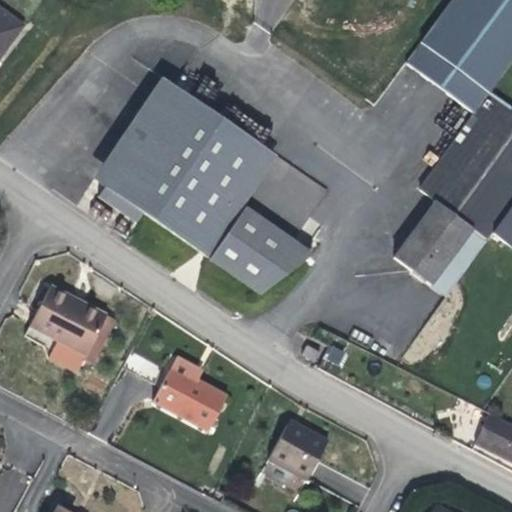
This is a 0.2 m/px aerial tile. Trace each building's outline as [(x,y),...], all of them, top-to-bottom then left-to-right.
[(445,295),(491,232),(511,248),(511,105),(490,89),(511,57),(511,0),(449,0),(405,61),(473,112),(446,149),(417,189),(432,201),(392,256),(445,295)] [(0,54),(23,22),(0,4),(0,54)] [(200,246),(265,152),(173,88),(101,195),(139,220),(146,211),(200,246)] [(313,250),(246,203),(277,159),(265,152),(200,246),(213,255),(265,288),(313,250)] [(71,303),(74,298),(51,285),(25,334),(44,343),(47,357),(76,372),(83,359),(104,321),(71,303)] [(116,321),(74,298),(71,303),(104,321),(83,359),(92,364),(116,321)] [(321,362),(327,352),(314,343),(308,352),(321,362)] [(164,371),(131,350),(122,367),(155,387),(164,371)] [(192,385),(195,382),(200,372),(177,359),(170,372),(192,385)] [(226,398),(195,382),(192,385),(170,372),(153,404),(207,433),(226,398)] [(511,461),(511,423),(488,411),(472,441),(511,461)] [(326,444),(311,436),(310,439),(286,426),(267,460),(306,481),(326,444)] [(0,467),(0,468),(0,511),(13,511),(26,476),(0,467)]
